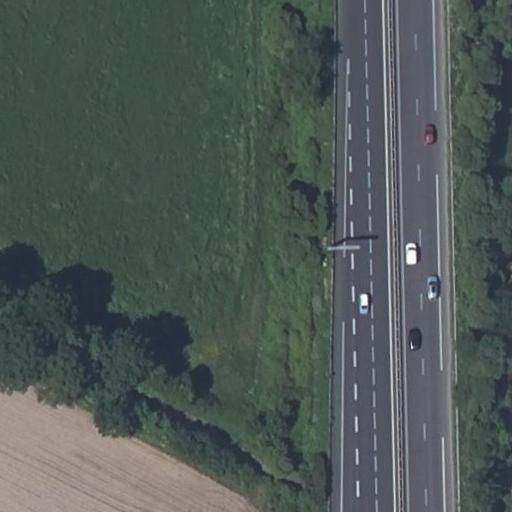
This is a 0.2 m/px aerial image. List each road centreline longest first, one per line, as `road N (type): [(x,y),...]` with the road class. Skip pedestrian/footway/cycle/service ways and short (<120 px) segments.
road 1 (trunk): [(364,0),(375,511)]
road 2 (trunk): [(425,511),(414,0)]
